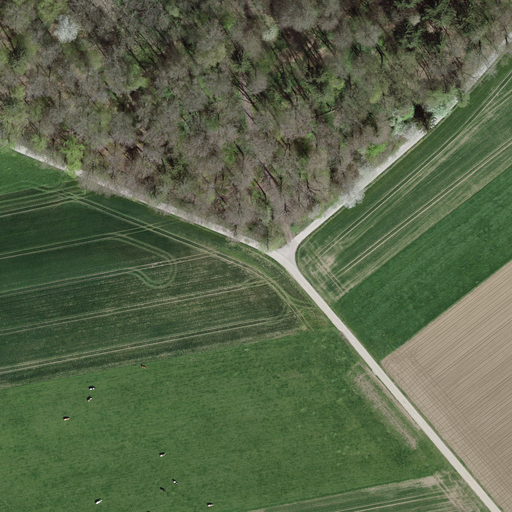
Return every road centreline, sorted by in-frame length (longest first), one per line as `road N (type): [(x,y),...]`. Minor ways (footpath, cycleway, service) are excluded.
road 1 (track): [(284,258),(496,511)]
road 2 (track): [(284,258),(511,36)]
road 3 (track): [(0,142),(284,258)]
road 4 (track): [(249,0),(242,53),(289,225),(284,258)]
